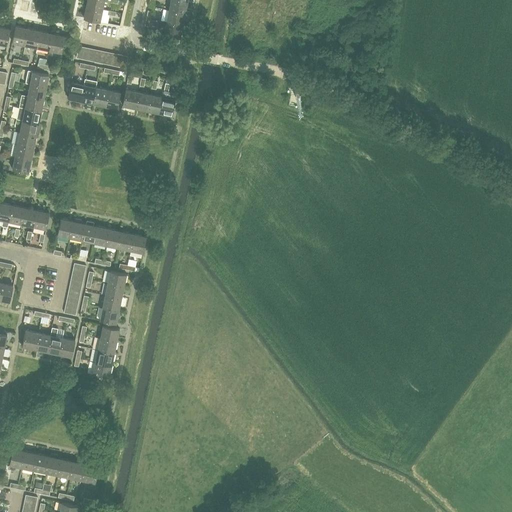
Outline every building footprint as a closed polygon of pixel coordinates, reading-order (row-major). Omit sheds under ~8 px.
[(102,9),(104,0),(87,0),(86,5),(102,9)] [(185,13),(188,1),(182,0),(170,0),(169,10),(185,13)] [(100,21),(102,9),(86,5),(84,18),(100,21)] [(183,25),(185,13),(169,10),(166,22),(183,25)] [(180,38),(183,25),(166,22),(165,29),(160,28),(159,33),(180,38)] [(0,26),(0,43),(7,45),(10,29),(0,26)] [(25,44),(28,28),(15,26),(12,42),(25,44)] [(37,47),(40,31),(28,28),(25,44),(37,47)] [(49,50),(52,33),(40,31),(37,47),(49,50)] [(52,33),(49,50),(62,52),(65,36),(52,33)] [(82,59),(84,47),(79,46),(76,57),(82,59)] [(123,55),(120,67),(126,68),(128,56),(123,55)] [(30,83),(46,87),(49,74),(33,71),(30,83)] [(80,100),(84,84),(71,81),(68,98),(80,100)] [(44,99),(46,87),(30,83),(28,96),(44,99)] [(172,115),(175,99),(177,93),(168,91),(170,84),(165,83),(163,96),(159,112),(172,115)] [(93,103),(96,87),(84,84),(80,100),(93,103)] [(105,105),(108,89),(96,87),(93,103),(105,105)] [(108,89),(105,105),(117,108),(121,92),(108,89)] [(135,107),(138,91),(126,89),(122,105),(135,107)] [(147,110),(151,94),(138,91),(135,107),(147,110)] [(159,112),(163,96),(151,94),(147,110),(159,112)] [(41,111),(44,99),(28,96),(25,108),(41,111)] [(9,106),(9,104),(5,104),(3,112),(11,113),(12,107),(9,106)] [(39,123),(41,111),(25,108),(19,106),(17,119),(22,120),(39,123)] [(39,123),(22,120),(20,132),(36,135),(37,131),(40,132),(42,124),(39,123)] [(33,148),(36,135),(20,132),(17,144),(33,148)] [(31,160),(33,148),(17,144),(15,156),(31,160)] [(28,172),(31,160),(15,156),(12,169),(28,172)] [(8,227),(9,221),(13,205),(0,201),(0,218),(3,219),(2,225),(4,226),(8,227)] [(21,223),(25,207),(13,205),(9,221),(21,223)] [(34,226),(37,210),(25,207),(21,223),(34,226)] [(37,210),(34,226),(46,228),(49,212),(37,210)] [(70,237),(73,221),(61,218),(57,234),(70,237)] [(82,239),(85,223),(81,222),(82,220),(81,219),(76,218),(74,219),(74,221),(73,221),(70,237),(82,239)] [(98,226),(93,225),(94,222),(87,220),(86,223),(85,223),(82,239),(94,242),(98,226)] [(106,244),(110,228),(98,226),(94,242),(106,244)] [(118,247),(122,231),(110,228),(106,244),(118,247)] [(131,249),(134,233),(122,231),(118,247),(131,249)] [(134,233),(131,249),(143,252),(147,236),(134,233)] [(73,268),(85,271),(86,265),(74,263),(73,268)] [(127,269),(134,271),(139,272),(140,268),(135,266),(135,265),(128,263),(127,265),(127,269)] [(108,283),(124,286),(126,273),(110,270),(108,283)] [(1,282),(0,284),(0,299),(10,301),(13,285),(1,282)] [(121,298),(124,286),(108,283),(105,295),(121,298)] [(119,310),(121,298),(105,295),(103,306),(119,310)] [(76,314),(77,309),(65,306),(64,312),(76,314)] [(116,323),(119,310),(103,306),(100,320),(116,323)] [(100,337),(117,341),(119,328),(103,325),(100,337)] [(62,337),(56,336),(58,328),(52,327),(50,335),(47,351),(59,353),(62,337)] [(35,348),(38,332),(25,329),(22,346),(35,348)] [(47,351),(50,335),(38,332),(35,348),(47,351)] [(62,337),(59,353),(72,356),(75,340),(62,337)] [(114,353),(117,341),(100,337),(98,349),(114,353)] [(112,365),(114,353),(98,349),(95,361),(112,365)] [(109,377),(112,365),(95,361),(93,374),(109,377)] [(22,467),(25,450),(13,448),(9,464),(22,467)] [(34,469),(37,453),(25,450),(22,467),(34,469)] [(46,472),(50,455),(37,453),(34,469),(46,472)] [(58,474),(62,458),(50,455),(46,472),(58,474)] [(71,477),(74,461),(62,458),(58,474),(71,477)] [(83,479),(86,463),(74,461),(71,477),(83,479)] [(86,463),(83,479),(95,482),(99,466),(86,463)] [(43,489),(42,489),(43,484),(36,483),(34,492),(42,493),(43,489)] [(24,500),(36,502),(37,497),(25,494),(24,500)] [(59,511),(76,511),(78,505),(61,502),(59,511)]
